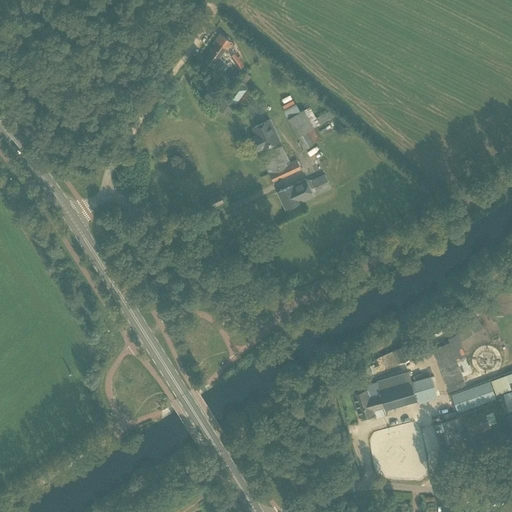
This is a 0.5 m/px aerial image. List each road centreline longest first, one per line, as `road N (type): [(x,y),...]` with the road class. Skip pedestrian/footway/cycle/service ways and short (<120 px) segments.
road 1 (secondary): [(254,511),(69,217)]
road 2 (unclassified): [(283,305),(323,294),(511,170)]
road 3 (unclassified): [(295,511),(379,485),(511,498)]
road 4 (track): [(109,192),(110,163),(211,15)]
road 5 (unclassified): [(283,305),(109,192)]
road 6 (unknown): [(379,485),(365,453),(367,429),(373,420),(429,406)]
